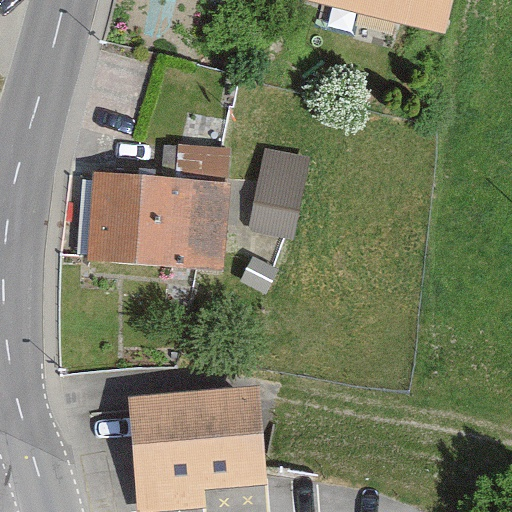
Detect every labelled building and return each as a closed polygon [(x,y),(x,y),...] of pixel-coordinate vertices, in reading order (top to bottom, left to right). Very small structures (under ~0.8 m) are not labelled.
[(338,0),(445,24),(450,0),(338,0)] [(180,168),(231,169),(232,140),(181,139),(180,168)] [(300,229),(311,147),(263,141),(253,223),(300,229)] [(229,176),(91,166),(84,256),(222,266),(229,176)] [(257,395),(135,405),(144,505),(202,500),(200,484),(264,478),(257,395)]
